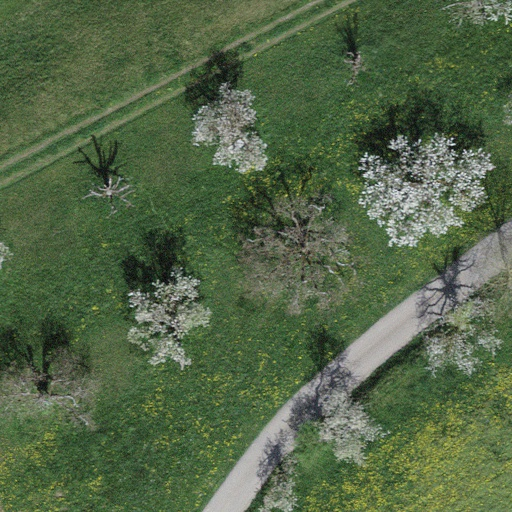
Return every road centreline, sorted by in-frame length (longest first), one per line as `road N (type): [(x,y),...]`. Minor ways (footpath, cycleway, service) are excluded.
road 1 (unclassified): [(222,511),(333,380),(511,240)]
road 2 (track): [(349,0),(0,182)]
